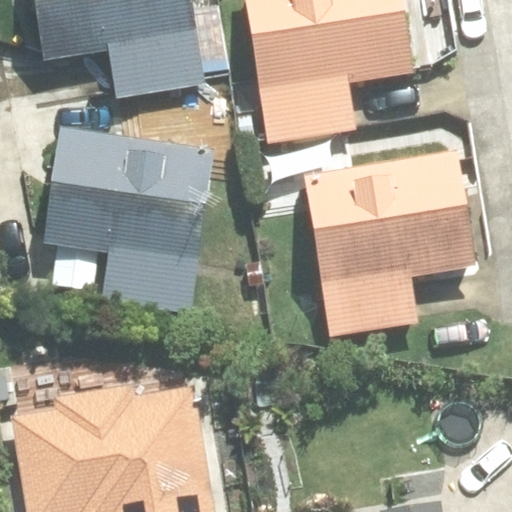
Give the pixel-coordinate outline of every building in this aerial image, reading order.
[(184,0),(29,0),(40,67),(105,56),(112,103),(200,89),(184,0)] [(394,0),(240,0),(262,149),(352,136),(344,88),(406,81),(394,0)] [(106,257),(99,306),(185,319),(209,158),(57,134),(39,247),(106,257)] [(451,157),(299,179),(324,341),(412,328),(406,280),(468,271),(451,157)] [(243,269),(245,289),(263,288),(261,267),(243,269)] [(53,415),(9,423),(24,511),(210,511),(189,392),(132,401),(130,389),(51,404),(53,415)]
